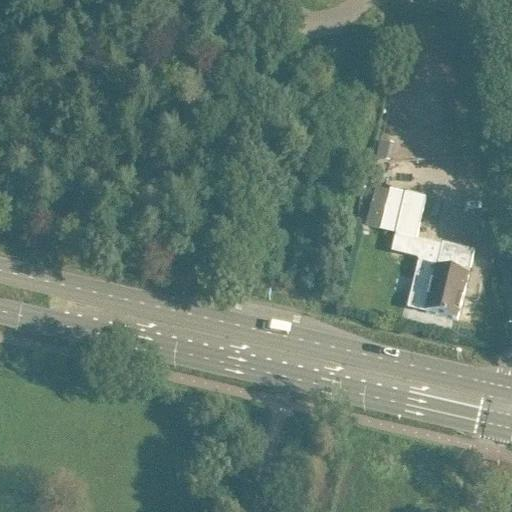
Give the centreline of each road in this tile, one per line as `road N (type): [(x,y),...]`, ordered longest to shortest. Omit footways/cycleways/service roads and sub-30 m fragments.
road 1 (secondary): [(511,388),(0,269)]
road 2 (secondary): [(0,313),(505,427)]
road 3 (unclassified): [(511,283),(498,230),(481,52),(447,0)]
